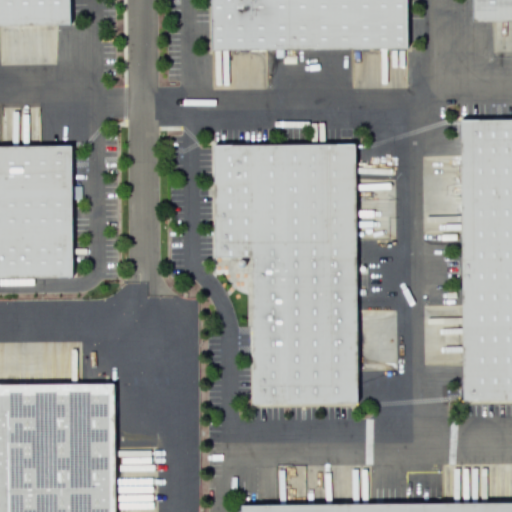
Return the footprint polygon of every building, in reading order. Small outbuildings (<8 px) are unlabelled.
[(0,0),(72,0),(73,20),(0,21),(0,0)] [(208,0),(409,0),(410,51),(209,53),(208,0)] [(468,0),(511,0),(511,22),(469,23),(468,0)] [(458,122),(511,120),(511,403),(463,404),(458,122)] [(0,278),(75,277),(74,141),(0,142),(0,278)] [(212,147),(355,146),(356,408),(249,408),(248,259),(212,259),(212,147)] [(0,511),(0,386),(116,385),(117,511),(0,511)] [(242,511),(242,505),(511,502),(511,511),(242,511)]
